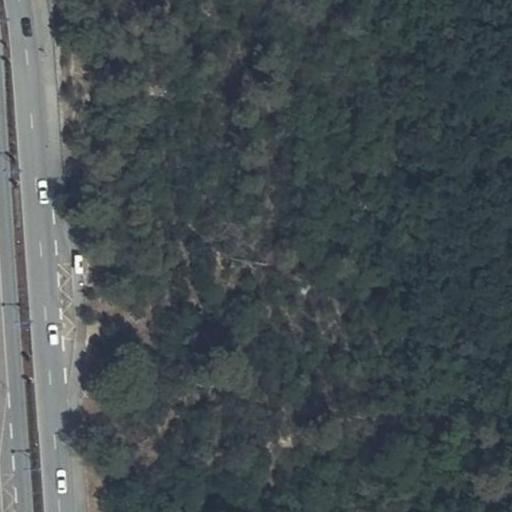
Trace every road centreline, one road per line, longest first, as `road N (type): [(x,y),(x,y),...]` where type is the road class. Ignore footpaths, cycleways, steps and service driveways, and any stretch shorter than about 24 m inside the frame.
road 1 (unclassified): [(61,511),(19,0)]
road 2 (unclassified): [(0,116),(26,511)]
